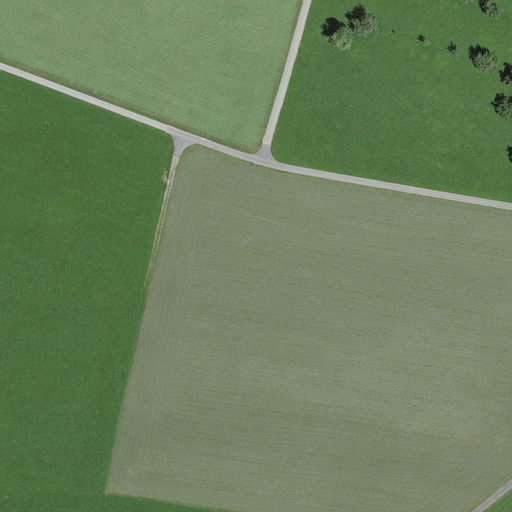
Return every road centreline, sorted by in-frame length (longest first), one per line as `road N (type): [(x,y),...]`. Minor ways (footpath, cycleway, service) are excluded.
road 1 (unclassified): [(180,132),(263,159),(511,206)]
road 2 (track): [(0,66),(180,132)]
road 3 (track): [(306,0),(263,159)]
